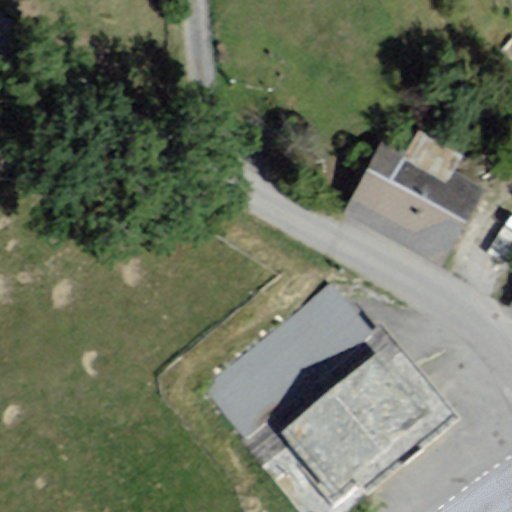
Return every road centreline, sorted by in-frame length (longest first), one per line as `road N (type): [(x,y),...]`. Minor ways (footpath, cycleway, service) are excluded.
road 1 (residential): [(511,363),(0,34)]
road 2 (track): [(181,0),(189,138),(179,155)]
